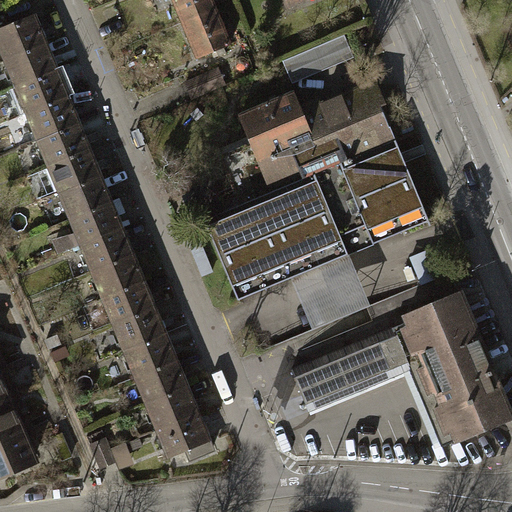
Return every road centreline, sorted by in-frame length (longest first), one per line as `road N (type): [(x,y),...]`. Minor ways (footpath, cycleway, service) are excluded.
road 1 (residential): [(63,0),(271,484)]
road 2 (primary): [(408,0),(511,253)]
road 3 (residential): [(271,484),(511,500)]
road 4 (residential): [(82,511),(271,484)]
